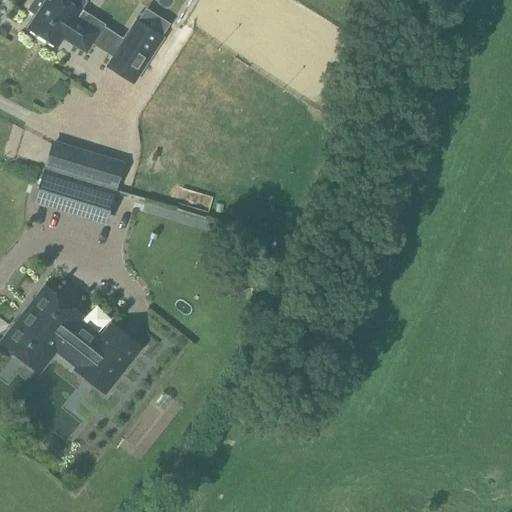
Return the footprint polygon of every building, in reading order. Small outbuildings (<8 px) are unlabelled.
[(80,10),(86,1),(84,0),(34,0),(29,9),(38,14),(29,28),(57,46),(64,35),(71,39),(70,41),(86,51),(98,32),(87,24),(91,17),(80,10)] [(133,82),(162,38),(136,21),(115,55),(108,66),(133,82)] [(123,165),(53,144),(46,169),(115,190),(123,165)] [(106,221),(115,190),(46,169),(36,199),(106,221)] [(141,348),(111,324),(99,339),(78,323),(83,317),(45,287),(1,342),(39,372),(56,351),(77,368),(75,369),(106,393),(141,348)]
